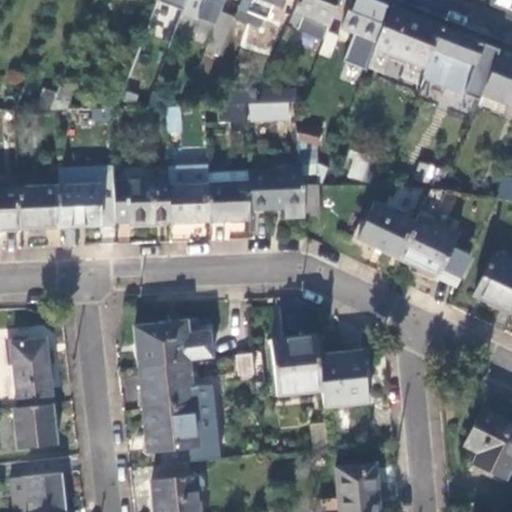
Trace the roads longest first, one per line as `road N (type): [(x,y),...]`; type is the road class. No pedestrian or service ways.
road 1 (residential): [(93,278),(302,270),(410,316)]
road 2 (residential): [(93,278),(112,511)]
road 3 (residential): [(410,316),(432,511)]
